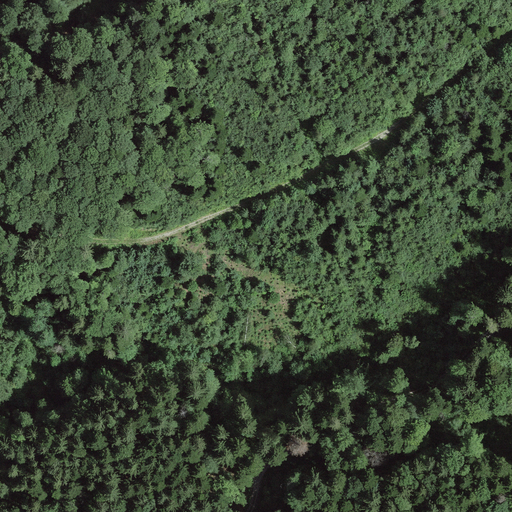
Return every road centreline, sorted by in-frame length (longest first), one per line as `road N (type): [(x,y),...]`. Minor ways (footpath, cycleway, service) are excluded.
road 1 (track): [(511,31),(407,118),(343,157),(148,238),(101,241),(0,222)]
road 2 (track): [(511,318),(435,383),(275,459),(264,468),(250,511)]
